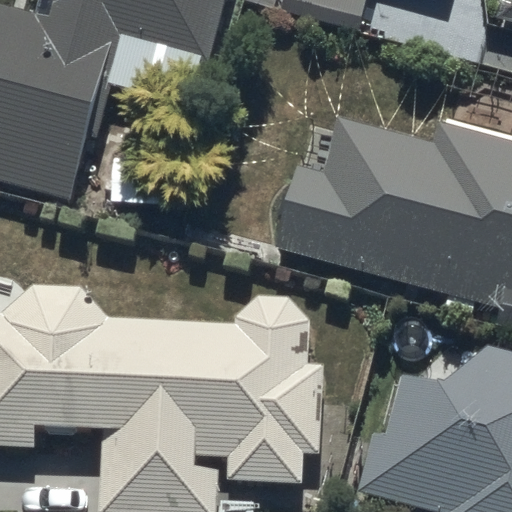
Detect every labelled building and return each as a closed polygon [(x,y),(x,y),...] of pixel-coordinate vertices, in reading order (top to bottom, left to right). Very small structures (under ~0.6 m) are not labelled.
[(224,0),(51,0),(46,21),(0,7),(0,185),(66,204),(84,140),(92,143),(109,83),(143,92),(153,55),(205,70),(224,0)] [(290,0),(359,18),(363,0),(290,0)] [(511,20),(511,0),(503,0),(499,17),(511,20)] [(324,170),(297,163),(276,245),(497,301),(492,320),(511,324),(511,137),(440,119),(435,140),(339,115),(324,170)] [(32,283),(0,313),(0,445),(37,448),(39,421),(103,425),(99,511),(220,511),(223,478),(302,481),(304,454),(319,454),(323,362),(308,360),(309,318),(291,296),(258,293),(234,313),(235,323),(107,314),(79,284),(32,283)] [(430,511),(511,511),(511,350),(486,344),(444,377),(401,375),(384,429),(376,426),(356,488),(430,511)]
